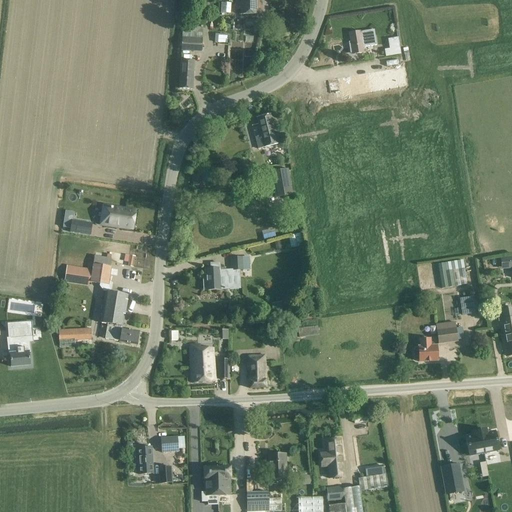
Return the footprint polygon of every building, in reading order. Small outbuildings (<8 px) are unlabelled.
[(257,0),(235,0),(236,11),(241,10),(241,14),(257,15),(257,0)] [(221,3),(220,13),(231,14),(231,3),(221,3)] [(182,26),(181,51),(202,52),(203,27),(182,26)] [(374,29),(349,33),(351,45),(349,46),(350,53),(352,53),(352,54),(363,52),(363,49),(364,47),(376,45),(374,29)] [(228,43),(229,35),(215,34),(215,42),(228,43)] [(388,38),(389,49),(384,49),(385,55),(399,55),(399,37),(388,38)] [(192,89),(194,61),(181,60),(179,88),(192,89)] [(335,78),(338,97),(406,86),(402,66),(335,78)] [(251,126),(257,150),(281,143),(276,125),(274,125),(271,114),(253,119),(254,126),(251,126)] [(293,195),(288,169),(270,172),(275,198),(293,195)] [(104,224),(132,229),(135,212),(106,207),(104,224)] [(69,231),(86,231),(86,223),(70,222),(69,231)] [(273,229),(262,232),(264,240),(275,238),(273,229)] [(93,256),(92,264),(110,267),(111,259),(93,256)] [(233,271),(233,274),(239,274),(241,274),(241,270),(249,270),(249,257),(230,258),(231,272),(233,271)] [(511,265),(511,270),(511,258),(501,259),(502,266),(511,265)] [(437,264),(441,289),(466,284),(462,260),(437,264)] [(203,280),(204,291),(220,290),(220,281),(225,281),(225,272),(224,268),(219,268),(219,263),(209,264),(209,269),(204,269),(205,280),(203,280)] [(64,283),(86,286),(90,283),(107,285),(110,267),(92,264),(91,269),(67,266),(64,283)] [(231,272),(225,272),(225,281),(220,281),(220,290),(240,288),(239,274),(233,274),(233,271),(231,272)] [(125,300),(126,294),(105,291),(99,323),(108,324),(113,325),(111,340),(137,345),(137,343),(139,342),(139,339),(138,337),(139,333),(120,330),(123,314),(125,315),(128,300),(125,300)] [(476,314),(474,296),(459,298),(461,316),(476,314)] [(273,314),(283,313),(282,302),(272,303),(273,314)] [(502,313),(497,314),(498,322),(501,321),(503,335),(511,334),(511,308),(502,310),(502,313)] [(435,325),(438,345),(458,342),(458,341),(464,340),(463,328),(456,329),(455,322),(435,325)] [(113,325),(108,324),(105,339),(111,340),(113,325)] [(318,326),(298,329),(299,337),(319,335),(318,326)] [(32,328),(7,330),(8,339),(32,337),(32,328)] [(75,340),(75,341),(91,340),(90,328),(58,330),(59,340),(75,340)] [(511,334),(503,335),(507,357),(511,355),(511,334)] [(32,337),(8,339),(10,354),(28,352),(28,343),(33,342),(32,337)] [(419,361),(419,362),(438,361),(437,345),(431,346),(430,338),(419,339),(420,346),(418,346),(418,348),(415,348),(413,351),(413,359),(416,361),(419,361)] [(189,345),(191,383),(215,381),(213,347),(199,348),(199,344),(189,345)] [(28,352),(10,354),(11,367),(30,365),(28,352)] [(265,355),(248,355),(249,389),(266,388),(265,355)] [(230,360),(218,360),(218,379),(230,380),(230,360)] [(486,430),(479,432),(484,454),(498,451),(495,432),(487,433),(486,430)] [(473,436),(465,437),(469,456),(484,454),(479,432),(473,433),(473,436)] [(178,436),(160,438),(161,453),(179,451),(178,436)] [(328,467),(329,479),(343,478),(342,467),(340,439),(326,440),(327,453),(320,454),(321,467),(328,467)] [(139,474),(153,473),(151,448),(137,448),(139,474)] [(286,479),(285,454),(267,455),(268,479),(286,479)] [(458,465),(441,468),(446,495),(463,492),(458,465)] [(364,469),(366,477),(384,474),(383,466),(364,469)] [(172,484),(171,467),(158,468),(159,485),(172,484)] [(230,467),(217,468),(218,496),(230,495),(230,483),(230,478),(230,467)] [(205,493),(201,493),(202,502),(208,502),(208,496),(217,496),(218,496),(217,468),(203,468),(204,479),(204,484),(205,484),(205,493)] [(358,486),(359,491),(386,487),(384,474),(366,477),(357,478),(358,486)] [(312,475),(300,475),(300,485),(312,485),(312,475)] [(342,486),(327,488),(328,501),(343,499),(342,486)] [(358,486),(343,488),(345,504),(346,511),(362,511),(359,491),(358,486)] [(268,492),(246,492),(246,511),(257,511),(262,511),(265,511),(268,511),(268,492)] [(322,511),(323,496),(297,497),(297,511),(322,511)]
